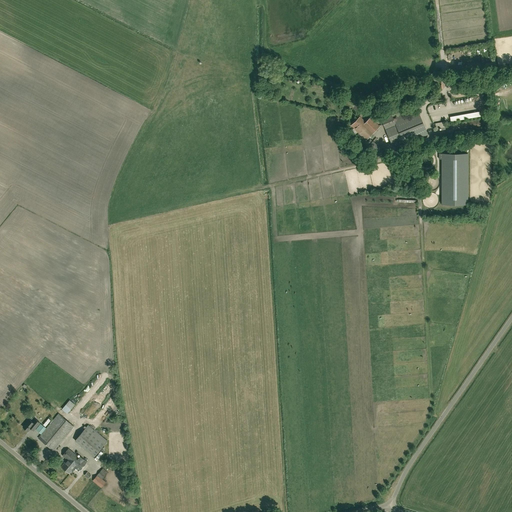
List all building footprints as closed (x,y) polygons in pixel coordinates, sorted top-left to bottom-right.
[(304,83),(311,85),(313,79),(306,77),(304,83)] [(395,122),(393,118),(392,115),(381,119),(392,147),(403,143),(403,145),(427,136),(418,113),(395,122)] [(360,117),(351,125),(365,140),(379,127),(370,118),(365,122),(360,117)] [(372,141),(366,147),(377,159),(383,153),(372,141)] [(442,159),(442,204),(467,204),(468,154),(442,154),(439,154),(439,159),(442,159)] [(71,400),(63,410),(69,414),(76,404),(71,400)] [(59,413),(46,428),(41,424),(37,430),(42,434),(38,438),(54,451),(74,426),(59,413)] [(29,419),(23,427),(25,428),(25,430),(26,431),(28,431),(31,428),(34,430),(40,423),(35,419),(33,422),(29,419)] [(88,425),(75,440),(95,456),(107,441),(88,425)] [(67,471),(70,468),(69,466),(70,464),(72,465),(75,462),(79,465),(84,459),(80,456),(79,457),(68,449),(62,456),(67,459),(61,466),(64,468),(63,469),(67,472),(67,471)] [(70,468),(67,471),(70,473),(72,471),(73,471),(75,468),(76,469),(77,467),(80,470),(87,462),(84,459),(79,465),(75,462),(72,465),(70,464),(69,466),(70,468)] [(108,462),(105,465),(110,470),(113,466),(108,462)] [(103,469),(93,481),(101,488),(106,482),(102,479),(107,472),(103,469)]
